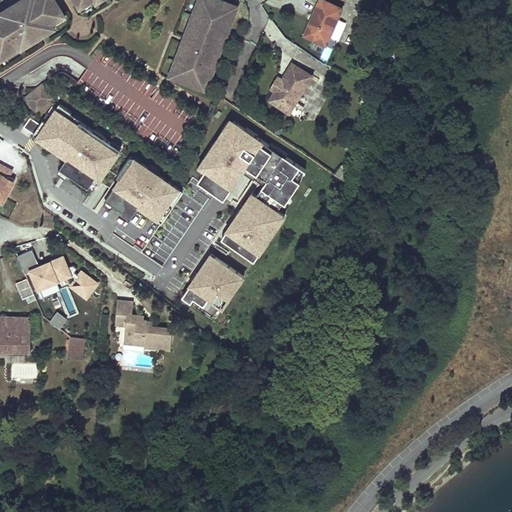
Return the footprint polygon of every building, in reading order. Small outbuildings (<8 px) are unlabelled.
[(0,54),(5,51),(7,56),(25,44),(24,42),(28,40),(29,42),(34,39),(40,35),(47,31),(52,28),(50,26),(55,23),(54,21),(59,18),(58,17),(66,12),(58,0),(21,0),(8,8),(10,11),(6,14),(5,12),(0,14),(0,54)] [(92,0),(83,6),(85,10),(95,4),(92,0)] [(175,68),(172,74),(203,86),(205,79),(208,80),(212,71),(210,70),(211,66),(214,67),(225,35),(223,35),(225,29),(227,30),(235,10),(230,8),(232,3),(224,0),(197,0),(191,16),(194,17),(192,23),(189,22),(183,38),(177,53),(180,54),(178,59),(176,58),(172,67),(175,68)] [(343,8),(324,0),(320,0),(305,35),(317,40),(318,36),(328,40),(343,8)] [(59,18),(61,21),(69,16),(66,12),(58,17),(59,18)] [(318,36),(317,40),(327,45),(328,40),(318,36)] [(313,75),(293,63),(283,79),(275,92),(270,100),(281,107),(283,102),(293,108),(313,75)] [(279,76),(271,89),(275,92),(283,79),(279,76)] [(24,99),(35,113),(53,99),(41,85),(24,99)] [(283,102),(281,107),(290,113),(293,108),(283,102)] [(69,114),(70,112),(59,105),(46,123),(42,120),(39,124),(29,118),(22,127),(41,140),(43,137),(61,149),(59,152),(67,157),(71,160),(64,172),(88,187),(94,178),(98,181),(118,152),(108,145),(110,142),(102,137),(101,140),(91,133),(93,130),(79,121),(77,124),(67,118),(69,114)] [(77,124),(79,121),(69,114),(67,118),(77,124)] [(205,170),(197,180),(224,198),(245,165),(257,173),(259,169),(264,173),(262,177),(266,179),(256,195),(251,201),(247,199),(242,207),(246,210),(244,213),(240,210),(238,209),(233,217),(235,218),(239,220),(230,233),(226,231),(221,238),(254,260),(259,253),(256,251),(260,245),(263,246),(269,237),(266,235),(277,220),(279,222),(284,214),(276,209),(280,203),(287,194),(290,195),(299,181),(295,178),(302,167),(282,154),(280,157),(265,146),(266,144),(232,121),(230,124),(225,132),(223,130),(214,142),(217,144),(201,167),(205,170)] [(225,132),(230,124),(226,121),(221,129),(223,130),(225,132)] [(102,137),(93,130),(91,133),(101,140),(102,137)] [(59,152),(61,149),(43,137),(41,140),(59,152)] [(268,141),(266,144),(265,146),(280,157),(282,154),(284,152),(268,141)] [(120,149),(110,142),(108,145),(118,152),(120,149)] [(199,165),(201,167),(217,144),(214,142),(199,165)] [(130,156),(128,159),(138,166),(140,163),(130,156)] [(59,168),(64,172),(71,160),(67,157),(59,168)] [(138,166),(128,159),(117,176),(120,178),(106,199),(126,213),(131,206),(135,209),(138,205),(162,221),(182,191),(157,174),(156,177),(146,171),(148,168),(140,163),(138,166)] [(0,194),(5,198),(14,180),(9,177),(8,179),(4,177),(8,169),(0,165),(0,194)] [(305,169),(302,167),(295,178),(299,181),(305,169)] [(157,174),(148,168),(146,171),(156,177),(157,174)] [(92,190),(98,181),(94,178),(88,187),(92,190)] [(251,201),(256,195),(251,192),(247,199),(251,201)] [(292,197),(290,195),(287,194),(280,203),(285,206),(292,197)] [(131,216),(135,209),(131,206),(126,213),(131,216)] [(239,220),(235,218),(226,231),(230,233),(239,220)] [(277,220),(266,235),(269,237),(271,238),(281,223),(279,222),(277,220)] [(264,247),(263,246),(260,245),(256,251),(259,253),(260,254),(264,247)] [(33,249),(32,250),(36,259),(22,265),(26,274),(32,271),(40,267),(42,270),(48,267),(47,265),(50,263),(50,261),(40,266),(33,249)] [(36,259),(32,250),(18,256),(22,265),(36,259)] [(210,263),(215,256),(211,254),(206,260),(210,263)] [(243,276),(215,256),(210,263),(206,260),(197,274),(196,273),(191,280),(192,281),(196,284),(194,287),(190,285),(182,296),(207,313),(211,307),(216,311),(220,305),(225,297),(228,298),(234,289),(231,287),(236,281),(239,283),(243,276)] [(40,267),(32,271),(40,290),(52,285),(51,282),(71,274),(77,278),(83,282),(77,290),(88,297),(98,283),(82,271),(80,275),(75,271),(78,268),(74,265),(67,268),(63,258),(50,263),(47,265),(48,267),(42,270),(40,267)] [(83,282),(77,278),(72,286),(77,290),(83,282)] [(34,296),(28,279),(16,284),(22,300),(34,296)] [(239,283),(236,281),(231,287),(234,289),(236,290),(240,284),(239,283)] [(228,298),(225,297),(220,305),(224,308),(230,300),(228,298)] [(133,302),(119,301),(117,321),(129,322),(128,326),(127,343),(146,345),(146,348),(172,349),(174,326),(152,325),(147,325),(147,320),(144,320),(144,315),(132,314),(133,302)] [(212,316),(216,311),(211,307),(207,313),(212,316)] [(67,319),(57,311),(51,321),(60,328),(67,319)] [(0,349),(31,350),(31,333),(31,317),(0,315),(0,349)] [(72,357),(75,337),(69,336),(67,356),(72,357)] [(72,357),(84,358),(86,339),(75,337),(72,357)]
